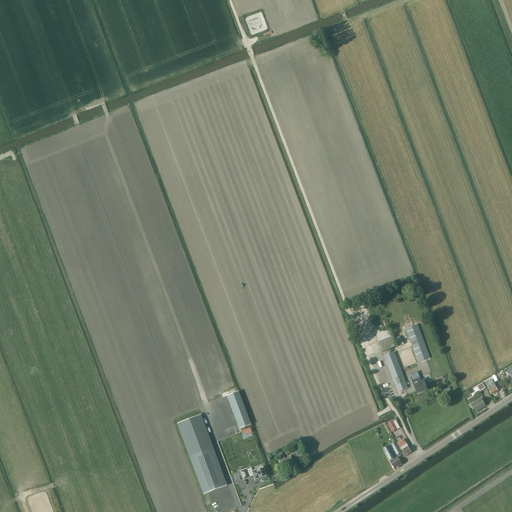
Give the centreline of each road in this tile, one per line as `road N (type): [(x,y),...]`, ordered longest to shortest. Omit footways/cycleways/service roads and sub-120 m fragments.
road 1 (track): [(348,310),(248,47),(257,38)]
road 2 (tertiary): [(341,511),(511,397)]
